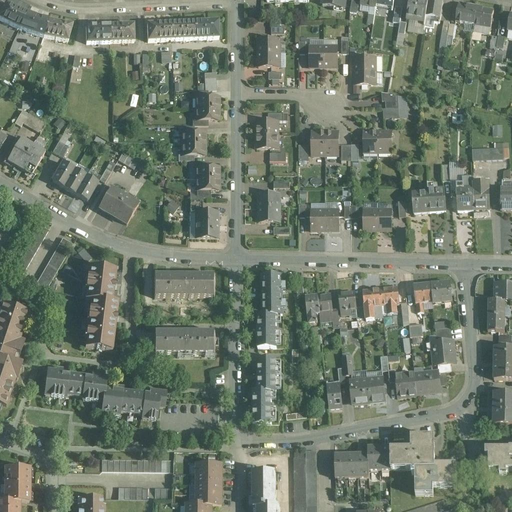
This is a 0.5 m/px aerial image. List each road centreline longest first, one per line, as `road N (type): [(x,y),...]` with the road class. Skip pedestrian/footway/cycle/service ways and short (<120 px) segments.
road 1 (residential): [(465,261),(474,376),(459,409),(303,440),(239,444)]
road 2 (residential): [(234,257),(115,243),(0,180)]
road 3 (residential): [(465,261),(234,257)]
road 4 (residential): [(234,257),(239,444)]
road 5 (residential): [(55,0),(110,8),(233,3)]
road 6 (residential): [(232,100),(234,257)]
